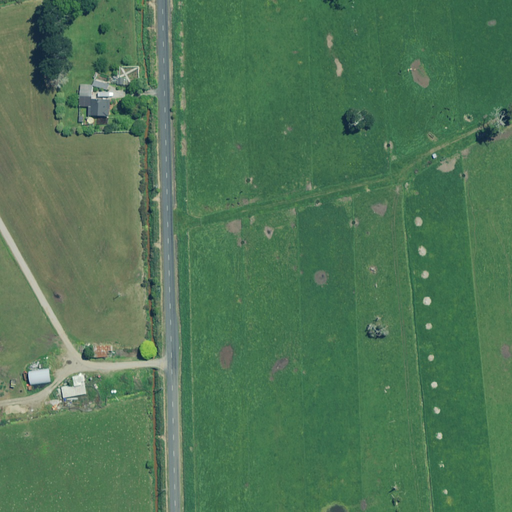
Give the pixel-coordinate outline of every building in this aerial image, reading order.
[(110,82),(96,79),(94,85),(108,88),(110,82)] [(93,84),(81,83),(80,91),(87,92),(87,94),(92,95),(93,84)] [(111,99),(80,97),(80,105),(90,106),(89,114),(110,115),(111,99)] [(113,350),(113,344),(94,345),(94,356),(109,356),(109,350),(113,350)] [(53,381),(51,367),(30,370),(32,384),(53,381)] [(88,393),(85,374),(75,375),(76,383),(63,385),(65,397),(88,393)]
